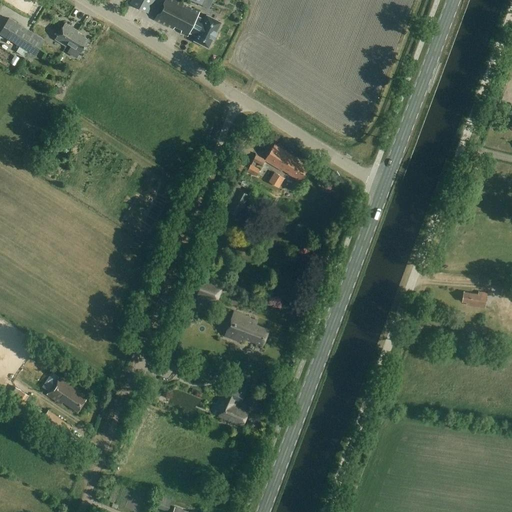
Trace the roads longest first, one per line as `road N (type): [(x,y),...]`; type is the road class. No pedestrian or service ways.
road 1 (unclassified): [(327,511),(511,17)]
road 2 (unclassified): [(81,511),(237,98)]
road 3 (primary): [(262,511),(382,188)]
road 4 (primary): [(382,188),(452,0)]
road 5 (unclassified): [(237,98),(83,0)]
road 6 (unclassified): [(382,188),(237,98)]
